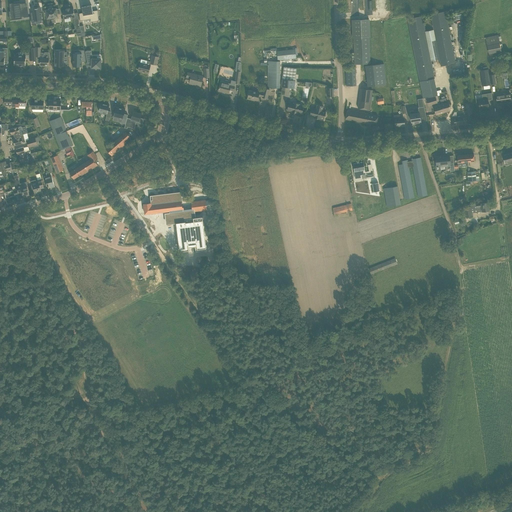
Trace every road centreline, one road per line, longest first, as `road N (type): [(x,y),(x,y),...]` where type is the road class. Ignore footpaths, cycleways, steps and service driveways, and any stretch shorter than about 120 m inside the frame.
road 1 (track): [(421,139),(461,287),(431,442),(377,480)]
road 2 (track): [(0,454),(250,387)]
road 3 (residential): [(0,214),(69,193),(156,138),(166,102)]
road 4 (tertiary): [(340,144),(166,102)]
road 5 (tertiary): [(511,129),(340,144)]
road 6 (tertiary): [(166,102),(88,85),(0,83)]
road 7 (residential): [(340,144),(336,0)]
road 8 (track): [(211,173),(317,154),(330,144)]
